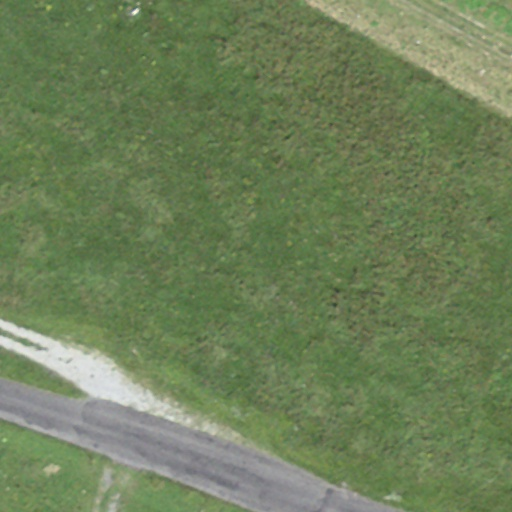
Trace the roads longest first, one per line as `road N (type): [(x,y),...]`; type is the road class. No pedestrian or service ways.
road 1 (unclassified): [(325,511),(0,395)]
road 2 (track): [(0,329),(125,395),(126,435),(101,511)]
